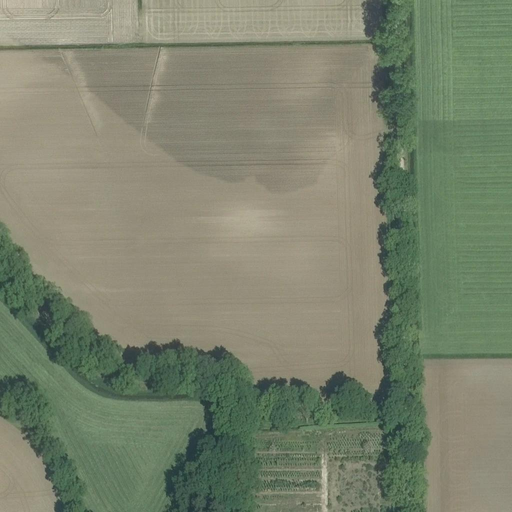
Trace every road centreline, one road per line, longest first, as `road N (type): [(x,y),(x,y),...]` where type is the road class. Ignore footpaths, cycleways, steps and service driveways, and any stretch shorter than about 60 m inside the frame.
road 1 (track): [(414,511),(402,0)]
road 2 (track): [(411,412),(233,420)]
